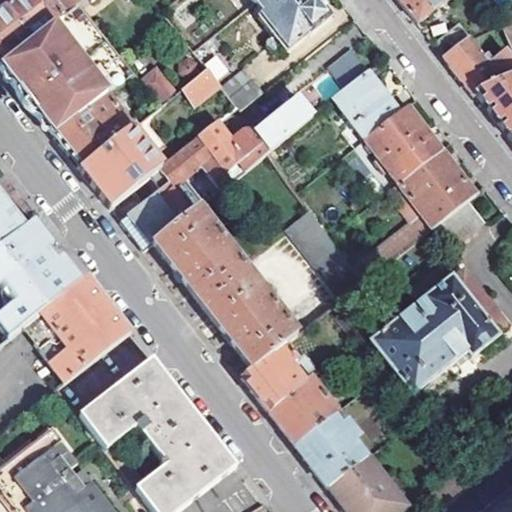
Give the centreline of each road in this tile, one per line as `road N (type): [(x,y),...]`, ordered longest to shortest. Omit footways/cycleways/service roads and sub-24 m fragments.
road 1 (residential): [(0,120),(304,511)]
road 2 (residential): [(372,0),(511,180)]
